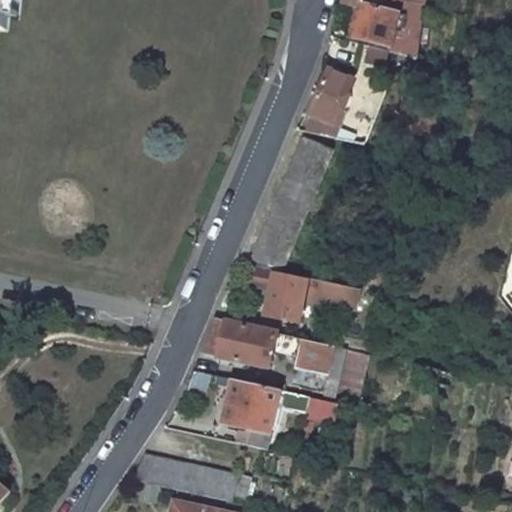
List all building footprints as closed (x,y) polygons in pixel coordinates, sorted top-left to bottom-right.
[(364,0),(346,0),(344,7),(359,10),(360,4),(363,5),(364,0)] [(405,0),(384,0),(381,10),(363,5),(360,4),(359,10),(351,38),(375,45),(379,33),(395,38),(405,0)] [(427,7),(413,3),(399,49),(414,53),(427,7)] [(391,49),(395,38),(379,33),(375,45),(391,49)] [(355,84),(332,75),(311,121),(314,122),(308,135),(335,141),(340,130),(336,128),(341,116),(345,117),(352,100),(348,98),(355,84)] [(334,152),(304,141),(249,264),(256,266),(282,271),(334,152)] [(282,271),(256,266),(251,287),(266,290),(275,292),(272,302),(268,315),(299,322),(305,299),(355,311),(360,290),(282,271)] [(275,292),(266,290),(263,300),(272,302),(275,292)] [(256,313),(232,308),(228,322),(252,328),(256,313)] [(213,325),(205,353),(270,368),(277,333),(252,328),(228,322),(216,319),(213,325)] [(332,346),(290,336),(286,354),(296,357),(294,369),(325,376),(332,346)] [(335,403),(219,378),(217,385),(232,389),(223,423),(247,429),(246,433),(239,432),(237,443),(267,449),(278,402),(296,407),(295,412),(306,414),(305,417),(331,423),(335,403)] [(238,476),(144,456),(136,481),(250,506),(251,500),(245,498),(249,483),(237,480),(238,476)] [(3,488),(0,491),(0,505),(10,493),(3,488)]
